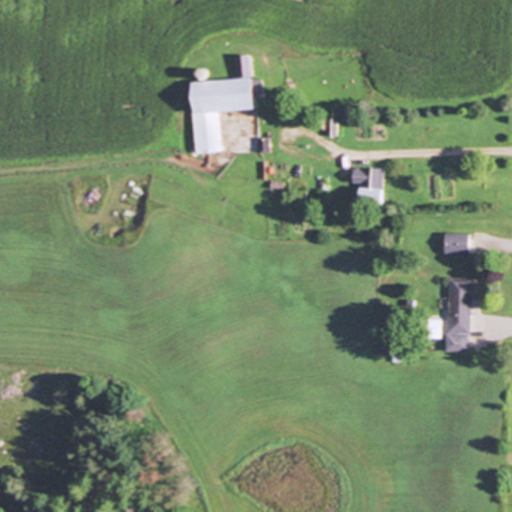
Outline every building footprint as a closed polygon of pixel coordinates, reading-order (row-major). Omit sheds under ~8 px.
[(227,150),(224,109),(269,107),(268,75),(258,75),(257,53),(242,54),(243,78),(196,81),(200,151),(227,150)] [(267,178),(316,179),(316,159),(268,157),(267,178)] [(361,202),(393,202),(393,186),(385,186),(385,166),(361,165),(361,202)] [(450,233),(450,253),(475,253),(475,233),(450,233)] [(476,350),(477,277),(454,277),(453,350),(476,350)]
